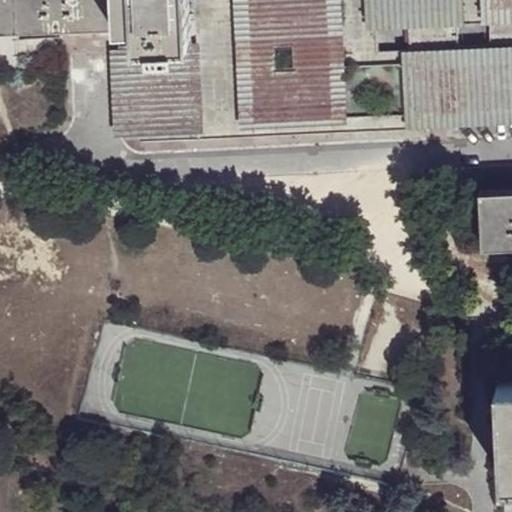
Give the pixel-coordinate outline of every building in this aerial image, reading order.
[(116,26),(114,0),(0,0),(0,31),(15,31),(116,26)] [(114,0),(116,26),(132,26),(134,45),(190,42),(188,13),(187,0),(114,0)] [(511,0),(187,0),(188,13),(190,42),(194,129),(194,141),(511,126),(511,0)] [(132,26),(116,26),(121,134),(194,129),(190,42),(134,45),(132,26)] [(511,190),(479,193),(482,249),(511,247),(511,190)] [(511,385),(496,387),(501,484),(511,483),(511,385)] [(511,483),(501,484),(502,507),(511,506),(511,483)]
